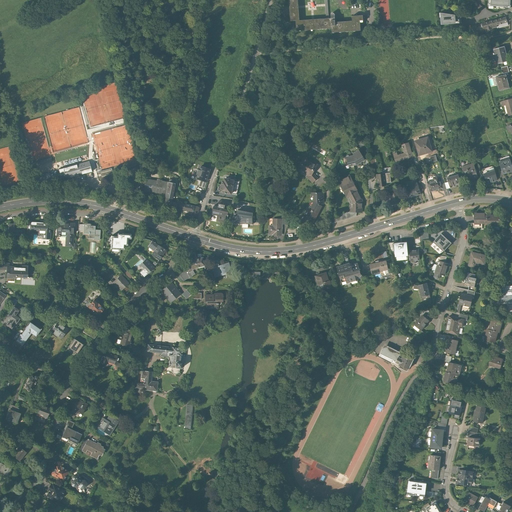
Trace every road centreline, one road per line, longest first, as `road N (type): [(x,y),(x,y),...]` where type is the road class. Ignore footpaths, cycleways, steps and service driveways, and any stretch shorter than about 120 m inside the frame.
road 1 (primary): [(195,238),(280,251),(456,202)]
road 2 (unclassified): [(195,238),(273,0)]
road 3 (track): [(284,273),(296,326),(258,413),(247,471),(229,485),(214,481)]
road 4 (track): [(258,511),(270,469),(327,356),(316,313),(296,302)]
road 5 (unclassified): [(195,238),(188,255),(119,316),(66,386)]
road 6 (track): [(155,172),(141,95),(120,58),(122,40),(109,12),(117,0)]
road 7 (residential): [(462,245),(422,370)]
